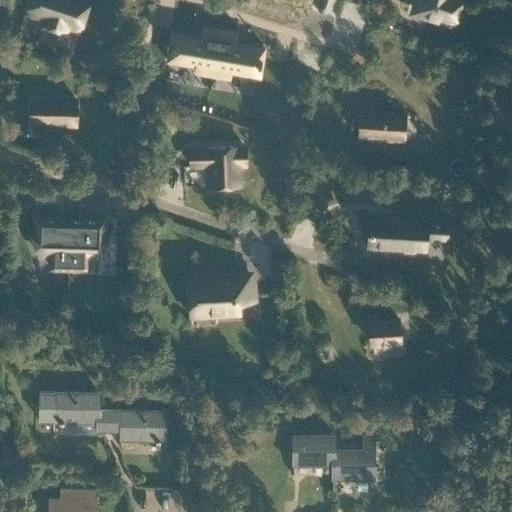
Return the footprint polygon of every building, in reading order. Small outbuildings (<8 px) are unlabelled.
[(31,5),(29,12),(43,17),(42,20),(64,28),(65,24),(76,28),(85,0),(30,0),(29,4),(31,5)] [(417,3),(414,11),(431,16),(431,17),(451,23),(457,0),(415,0),(415,2),(417,3)] [(171,29),(165,62),(184,65),(196,67),(195,71),(212,74),(212,70),(220,28),(202,25),(200,34),(190,33),(171,29)] [(212,70),(212,74),(228,76),(229,73),(240,75),(257,78),(263,45),(246,42),(235,40),(237,31),(220,28),(212,70)] [(75,123),(75,99),(55,98),(55,100),(31,100),(31,122),(75,123)] [(350,118),(349,127),(361,128),(360,137),(401,139),(402,113),(362,111),(362,118),(350,118)] [(190,147),(190,165),(207,165),(207,184),(240,183),(239,164),(244,164),(244,146),(190,147)] [(33,223),(28,223),(38,254),(50,255),(50,267),(68,267),(69,216),(62,216),(62,212),(33,212),(33,223)] [(69,216),(68,267),(86,268),(86,255),(98,256),(110,224),(105,224),(105,213),(77,213),(77,216),(69,216)] [(445,233),(446,215),(425,213),(424,219),(370,215),(368,243),(389,245),(389,243),(403,244),(403,245),(424,247),(425,231),(445,233)] [(219,276),(219,273),(188,275),(190,313),(238,310),(238,300),(253,299),(252,277),(236,278),(236,275),(219,276)] [(370,342),(400,340),(398,318),(368,320),(370,342)] [(109,430),(110,409),(98,408),(99,391),(39,391),(39,420),(97,421),(97,430),(109,430)] [(110,409),(109,430),(120,430),(120,438),(165,439),(166,409),(110,409)] [(333,448),(334,434),(293,434),(293,464),(332,464),(333,464),(333,448)] [(333,464),(332,464),(332,478),(373,478),(373,448),(373,434),(362,434),(362,448),(333,448),(333,464)] [(60,488),(60,497),(49,497),(48,511),(95,511),(96,489),(60,488)]
